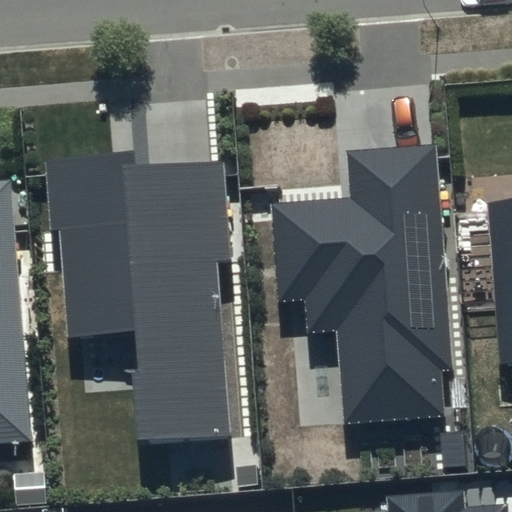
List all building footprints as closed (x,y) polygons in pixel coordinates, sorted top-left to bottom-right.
[(444,158),(354,166),(357,211),(278,217),(286,314),(312,312),(314,344),(341,342),(349,436),(451,428),(448,386),(462,385),(444,158)] [(148,165),(51,173),(57,244),(67,244),(76,352),(148,346),(152,393),(143,394),(148,458),(241,450),(226,276),(241,275),(233,174),(149,180),(148,165)] [(0,458),(37,456),(19,191),(0,192),(0,458)] [(511,211),(491,213),(503,381),(511,380),(511,211)] [(388,511),(507,511),(507,505),(464,507),(463,492),(387,497),(388,511)]
